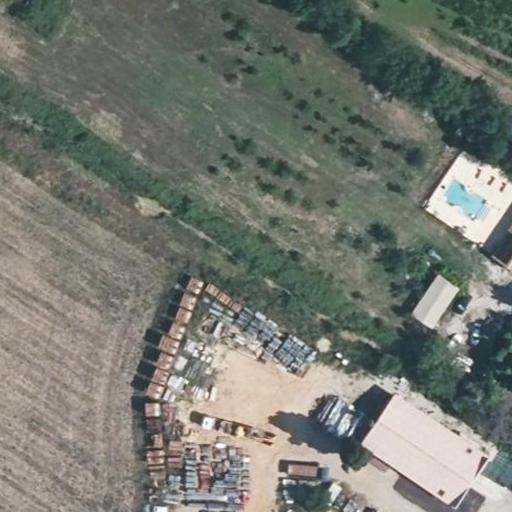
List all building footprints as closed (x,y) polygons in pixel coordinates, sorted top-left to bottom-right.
[(39,3),(34,0),(29,0),(26,6),(33,11),(39,3)] [(511,225),(493,255),(511,267),(511,225)] [(461,291),(440,276),(411,316),(432,331),(461,291)] [(451,444),(388,403),(369,432),(415,463),(408,473),(435,491),(443,496),(455,504),(487,454),(457,434),(451,444)] [(438,505),(443,496),(435,491),(430,499),(438,505)]
